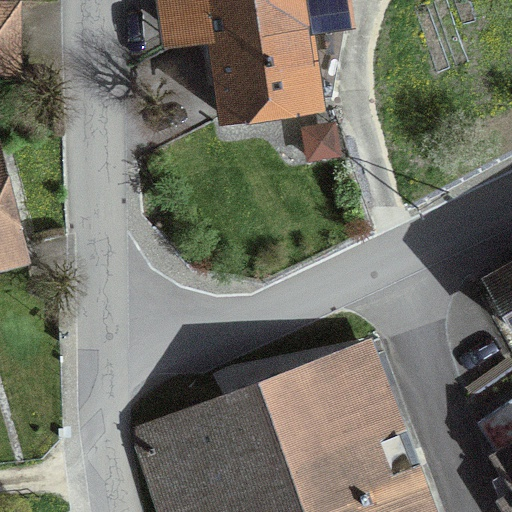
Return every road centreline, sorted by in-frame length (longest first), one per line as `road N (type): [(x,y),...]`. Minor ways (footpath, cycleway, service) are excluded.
road 1 (residential): [(99,349),(370,273),(511,210)]
road 2 (residential): [(99,349),(90,0)]
road 3 (residential): [(114,511),(99,349)]
